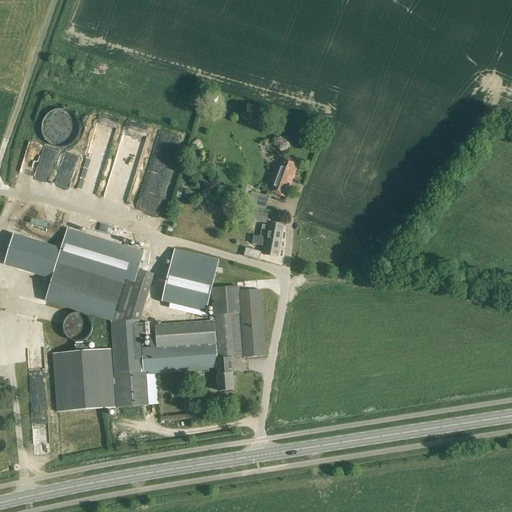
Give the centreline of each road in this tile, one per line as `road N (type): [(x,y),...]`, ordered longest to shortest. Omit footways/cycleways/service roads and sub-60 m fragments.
road 1 (unclassified): [(257,457),(284,292),(278,276),(0,194)]
road 2 (secondary): [(257,457),(0,505)]
road 3 (secondary): [(511,417),(257,457)]
